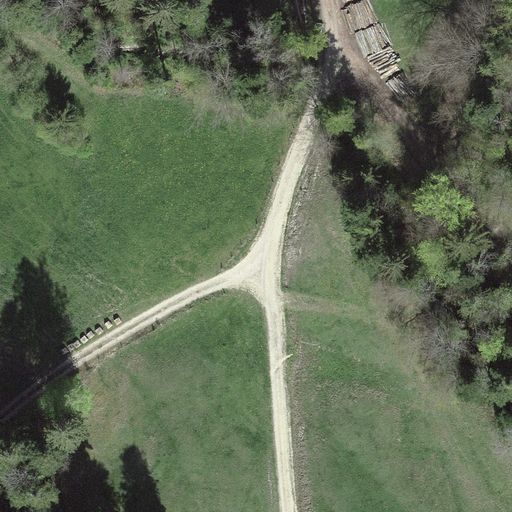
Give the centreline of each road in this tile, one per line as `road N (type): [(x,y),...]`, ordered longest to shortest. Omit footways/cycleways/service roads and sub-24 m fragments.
road 1 (track): [(336,40),(280,203),(270,261),(289,511)]
road 2 (track): [(270,261),(153,315),(0,417)]
road 3 (track): [(336,40),(511,235)]
